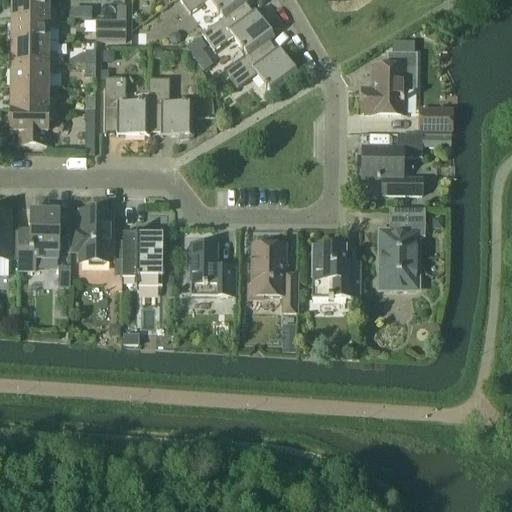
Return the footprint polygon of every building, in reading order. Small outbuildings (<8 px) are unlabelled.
[(49,11),(48,0),(11,0),(11,21),(56,22),(56,12),(49,11)] [(250,3),(247,0),(178,0),(189,15),(208,1),(223,22),(247,4),(248,5),(250,3)] [(274,40),(248,5),(247,4),(223,22),(201,37),(213,54),(233,40),(246,59),(247,59),(271,42),(274,40)] [(125,22),(125,10),(116,10),(116,22),(125,22)] [(48,45),(48,32),(55,32),(56,22),(11,21),(11,44),(48,45)] [(125,22),(116,22),(95,22),(94,45),(124,45),(125,22)] [(172,35),(168,38),(168,43),(172,46),(177,46),(180,43),(180,38),(176,35),(172,35)] [(297,77),(271,42),(247,59),(246,59),(225,74),(237,91),(256,77),(271,97),(297,77)] [(48,57),(48,45),(11,44),(10,67),(55,67),(55,57),(48,57)] [(150,54),(150,63),(161,63),(161,54),(150,54)] [(69,65),(69,67),(86,68),(95,68),(95,56),(86,56),(86,58),(81,58),(69,65)] [(102,56),(102,67),(107,67),(113,61),(113,56),(102,56)] [(415,93),(415,71),(415,57),(389,57),(389,70),(374,70),(373,93),(362,93),(362,115),(373,115),(372,117),(403,118),(403,93),(415,93)] [(208,66),(200,72),(209,84),(217,78),(208,66)] [(48,90),(48,78),(55,78),(55,67),(10,67),(10,90),(48,90)] [(95,80),(95,68),(86,68),(86,80),(95,80)] [(149,106),(148,106),(125,106),(125,82),(104,82),(104,138),(149,139),(149,136),(148,136),(149,106)] [(193,139),(193,106),(169,106),(169,82),(148,82),(148,106),(149,106),(148,136),(149,136),(149,139),(193,139)] [(225,88),(220,82),(215,85),(217,94),(225,88)] [(60,90),(48,90),(10,90),(10,112),(55,113),(55,103),(59,103),(60,90)] [(95,113),(95,101),(86,101),(86,113),(95,113)] [(47,136),(47,123),(54,123),(55,113),(10,112),(10,136),(18,136),(18,150),(46,150),(46,136),(47,136)] [(451,112),(419,112),(419,135),(451,135),(451,112)] [(94,158),(95,113),(86,113),(85,158),(94,158)] [(402,182),(402,161),(421,161),(422,138),(396,138),(396,151),(361,151),(361,181),(382,181),(381,198),(421,199),(421,182),(402,182)] [(416,281),(416,239),(424,240),(425,212),(389,211),(388,235),(380,235),(380,281),(378,283),(378,289),(382,293),(388,293),(391,291),(405,291),(407,294),(414,294),(418,289),(418,283),(416,281)] [(0,263),(10,263),(9,260),(10,253),(18,253),(18,235),(10,235),(10,213),(0,213),(0,263)] [(58,262),(58,214),(30,214),(30,234),(18,234),(18,235),(18,253),(18,273),(34,274),(34,262),(58,262)] [(110,265),(111,214),(80,214),(80,233),(70,232),(70,255),(79,255),(79,265),(110,265)] [(443,219),(433,219),(433,226),(436,231),(443,231),(443,219)] [(162,291),(162,238),(137,238),(137,234),(122,234),(122,279),(135,279),(135,290),(162,291)] [(235,300),(236,271),(216,270),(216,248),(190,247),(189,299),(235,300)] [(297,316),(298,278),(285,277),(285,248),(251,248),(251,288),(248,290),(248,297),(253,302),(260,303),(263,300),(281,300),(281,316),(297,316)] [(359,302),(359,266),(345,266),(345,249),(312,249),(311,301),(328,301),(328,303),(333,303),(333,302),(359,302)] [(114,326),(108,329),(108,337),(120,337),(120,326),(114,326)]
